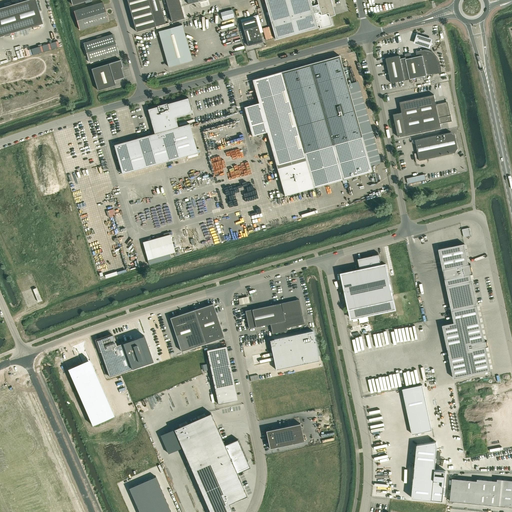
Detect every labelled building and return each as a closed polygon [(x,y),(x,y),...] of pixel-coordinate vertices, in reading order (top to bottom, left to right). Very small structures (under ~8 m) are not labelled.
[(0,36),(43,23),(36,0),(26,0),(0,8),(0,36)] [(127,0),(136,31),(165,23),(158,0),(127,0)] [(165,0),(171,21),(184,18),(179,0),(165,0)] [(264,0),(275,39),(318,27),(317,25),(319,25),(320,28),(332,25),(330,16),(335,15),(330,0),(264,0)] [(74,11),(80,30),(108,21),(103,2),(74,11)] [(261,38),(256,18),(241,22),(248,46),(254,44),(254,45),(255,44),(263,42),(262,38),(261,38)] [(182,25),(158,32),(168,67),(192,60),(182,25)] [(432,38),(416,33),(413,42),(429,48),(432,38)] [(113,34),(84,43),(89,62),(119,54),(113,34)] [(416,57),(411,58),(411,54),(410,53),(405,54),(405,55),(405,58),(400,59),(400,55),(386,58),(391,83),(410,79),(442,72),(439,62),(438,57),(434,53),(430,51),(425,50),(416,52),(417,56),(416,56),(416,57)] [(259,103),(244,107),(252,136),(267,132),(285,196),(314,188),(372,171),(362,137),(339,55),(281,72),(252,80),(259,103)] [(109,63),(91,69),(98,90),(115,85),(114,80),(124,77),(121,67),(122,67),(120,60),(109,63),(108,63),(109,63)] [(434,95),(400,102),(402,112),(393,114),(398,137),(441,128),(440,124),(452,121),(451,115),(449,115),(447,103),(436,105),(434,95)] [(193,113),(188,98),(148,109),(154,134),(114,145),(122,174),(198,153),(189,124),(178,127),(175,118),(193,113)] [(90,123),(60,131),(56,135),(68,179),(90,173),(94,168),(94,170),(95,171),(97,168),(97,167),(99,164),(101,163),(104,165),(101,169),(107,167),(106,164),(104,163),(105,162),(101,148),(97,149),(97,147),(100,146),(99,142),(96,142),(94,135),(97,134),(97,131),(92,133),(90,123)] [(450,132),(415,140),(418,153),(414,153),(416,163),(418,164),(428,162),(427,159),(455,153),(458,148),(455,135),(450,132)] [(42,154),(0,172),(0,231),(18,273),(82,245),(42,154)] [(407,178),(408,184),(426,180),(425,174),(407,178)] [(135,186),(129,188),(133,200),(139,198),(135,186)] [(244,212),(220,216),(224,240),(235,239),(235,237),(248,235),(244,212)] [(470,228),(462,229),(464,237),(471,235),(470,228)] [(164,236),(143,242),(148,259),(175,252),(170,235),(169,232),(163,234),(164,236)] [(464,244),(439,249),(445,280),(454,323),(442,325),(446,342),(451,367),(454,378),(470,375),(477,374),(491,371),(487,353),(489,352),(488,346),(487,341),(485,341),(471,274),(473,274),(471,264),(469,264),(464,244)] [(373,255),(373,256),(359,259),(361,269),(341,273),(351,319),(395,309),(386,264),(381,265),(380,261),(381,261),(380,254),(373,255)] [(38,302),(42,301),(37,288),(33,290),(38,302)] [(248,294),(238,296),(240,303),(250,301),(248,294)] [(253,316),(247,318),(249,328),(270,324),(272,334),(287,330),(287,327),(304,324),(299,299),(290,301),(287,301),(287,302),(281,303),(274,304),(252,309),(253,316)] [(219,339),(224,337),(221,327),(220,324),(216,313),(213,304),(194,310),(189,312),(189,311),(170,318),(172,323),(181,351),(219,339)] [(276,370),(319,360),(313,331),(269,340),(276,370)] [(96,340),(109,377),(132,369),(123,343),(116,345),(112,335),(96,340)] [(238,400),(226,346),(207,350),(218,404),(238,400)] [(90,359),(68,368),(92,425),(114,416),(90,359)] [(424,393),(405,397),(408,411),(427,407),(424,393)] [(0,468),(16,462),(0,425),(0,424),(11,420),(0,394),(0,468)] [(211,413),(174,429),(209,511),(232,511),(229,504),(247,496),(237,473),(245,470),(245,469),(248,468),(247,462),(248,462),(238,439),(225,445),(211,413)] [(300,423),(266,431),(270,449),(304,441),(300,423)] [(417,445),(412,498),(443,501),(446,471),(435,469),(437,447),(436,442),(417,445)] [(171,511),(156,476),(129,488),(139,511),(171,511)] [(452,478),(450,501),(511,507),(511,480),(497,479),(497,481),(477,479),(477,481),(472,480),(452,478)]
